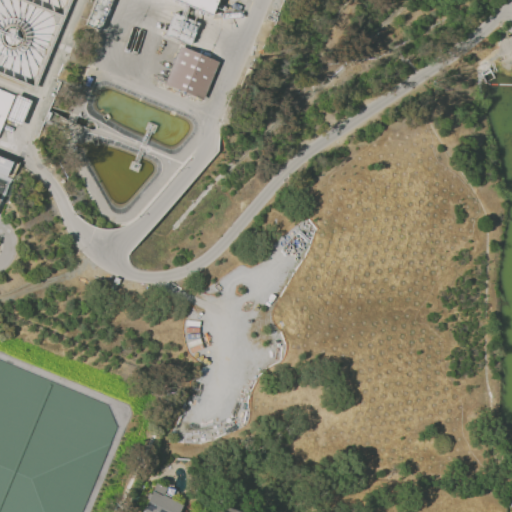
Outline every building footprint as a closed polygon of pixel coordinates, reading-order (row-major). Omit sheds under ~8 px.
[(94,0),(85,25),(102,30),(112,0),(94,0)] [(173,0),(210,15),(216,0),(173,0)] [(198,23),(172,12),(162,35),(188,46),(198,23)] [(217,61),(178,46),(163,84),(202,99),(217,61)] [(29,99),(0,88),(0,128),(3,119),(20,125),(29,99)] [(12,161),(0,156),(0,198),(1,199),(9,178),(5,177),(12,161)] [(181,511),(179,511),(182,504),(163,495),(166,489),(155,484),(141,511),(181,511)]
